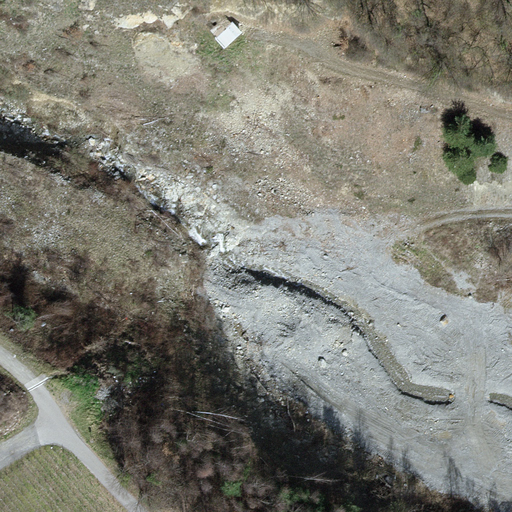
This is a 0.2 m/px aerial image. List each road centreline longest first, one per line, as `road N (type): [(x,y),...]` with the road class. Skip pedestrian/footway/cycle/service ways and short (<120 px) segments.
road 1 (track): [(511,501),(452,467),(446,432),(464,416),(464,394),(453,376),(373,322),(347,291),(340,260),(374,234),(440,217),(511,218)]
road 2 (track): [(511,113),(313,59),(241,30)]
road 3 (track): [(139,511),(0,355)]
